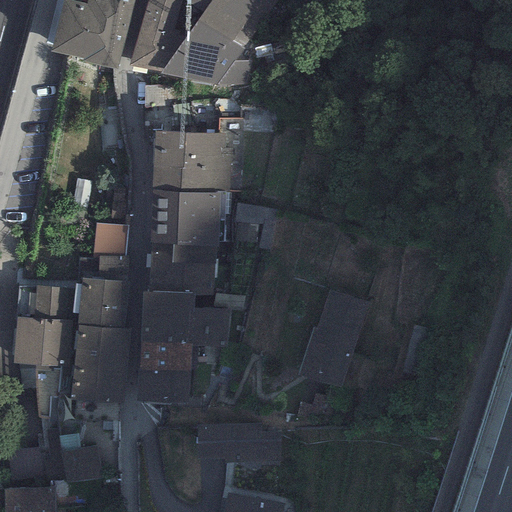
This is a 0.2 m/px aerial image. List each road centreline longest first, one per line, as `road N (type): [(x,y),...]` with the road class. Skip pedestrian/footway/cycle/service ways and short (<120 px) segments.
road 1 (residential): [(129,511),(140,173),(123,70),(140,0)]
road 2 (unclassified): [(0,185),(49,0)]
